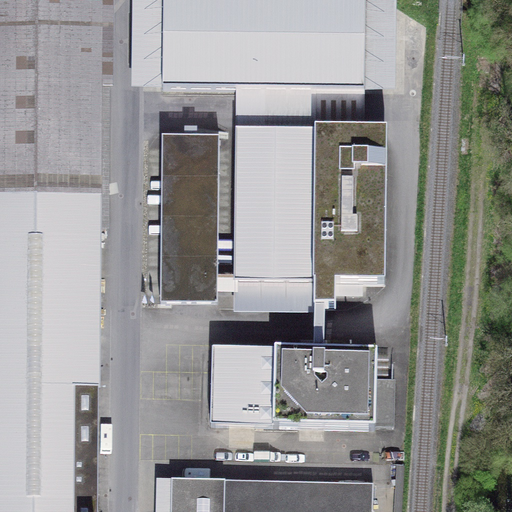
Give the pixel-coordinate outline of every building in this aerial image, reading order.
[(0,0),(0,511),(105,511),(102,0),(0,0)] [(369,0),(166,0),(166,97),(368,99),(369,0)] [(242,325),(315,326),(316,142),(244,141),(242,325)] [(316,142),(315,326),(333,326),(333,302),(384,302),(386,143),(316,142)] [(216,145),(156,144),(154,314),(213,315),(216,145)] [(376,359),(208,358),(208,437),(375,438),(376,359)] [(376,511),(377,499),(173,494),(172,511),(376,511)]
